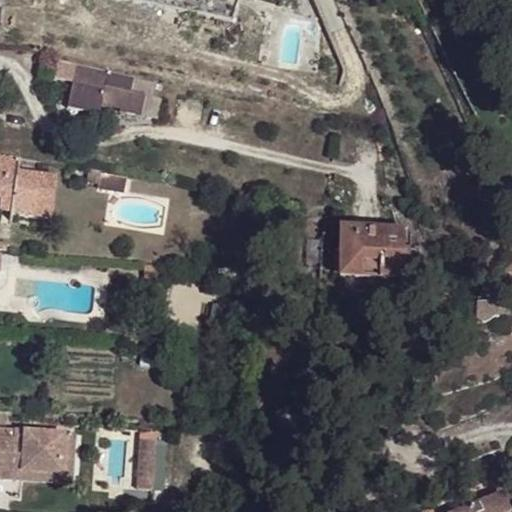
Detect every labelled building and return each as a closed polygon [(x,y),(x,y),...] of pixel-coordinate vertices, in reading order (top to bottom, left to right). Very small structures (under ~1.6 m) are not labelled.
[(129,0),(232,20),(238,0),(129,0)] [(134,82),(77,70),(67,112),(100,119),(102,108),(110,110),(111,110),(112,110),(114,109),(115,109),(115,108),(116,108),(116,107),(116,106),(116,105),(122,107),(121,115),(142,119),(146,98),(132,95),(134,82)] [(0,154),(0,198),(1,198),(12,201),(10,213),(10,215),(49,223),(57,180),(20,171),(22,158),(0,154)] [(98,185),(100,174),(89,172),(86,182),(98,185)] [(98,185),(97,189),(124,194),(127,179),(100,174),(98,185)] [(1,198),(0,201),(0,211),(10,213),(12,201),(1,198)] [(406,227),(358,228),(359,276),(406,275),(406,227)] [(359,276),(358,228),(342,228),(342,276),(359,276)] [(511,299),(495,300),(494,315),(495,317),(498,320),(500,320),(502,321),(506,319),(511,314),(511,299)] [(39,342),(23,341),(22,351),(38,352),(39,342)] [(0,439),(8,440),(9,430),(0,429),(0,439)] [(69,440),(69,435),(9,430),(8,440),(0,439),(0,480),(6,481),(6,470),(56,474),(58,439),(69,440)] [(6,470),(6,481),(66,485),(69,440),(58,439),(56,474),(6,470)] [(148,481),(152,441),(137,439),(135,481),(137,481),(148,481)] [(148,481),(137,481),(136,490),(148,490),(148,481)] [(501,494),(461,511),(508,511),(501,494)]
